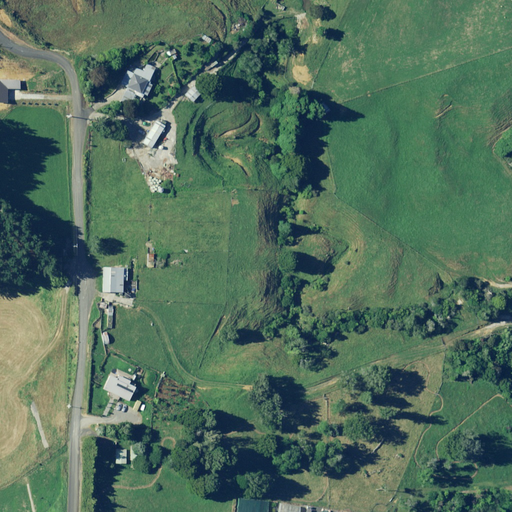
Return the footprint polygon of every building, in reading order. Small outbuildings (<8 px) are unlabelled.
[(275,3),(273,9),(282,12),(284,6),(275,3)] [(202,35),(200,39),(206,44),(209,40),(202,35)] [(126,88),(121,99),(130,103),(134,95),(140,98),(142,94),(145,96),(150,85),(148,83),(155,68),(146,64),(142,72),(135,68),(132,73),(126,70),(119,84),(126,88)] [(197,96),(189,89),(184,95),(191,102),(197,96)] [(329,110),(323,102),(316,107),(321,115),(329,110)] [(162,129),(154,124),(142,143),(150,148),(162,129)] [(122,268),(102,268),(101,293),(121,293),(121,281),(126,281),(126,271),(121,270),(122,268)] [(128,381),(110,373),(102,390),(127,401),(134,387),(127,383),(128,381)] [(125,450),(115,449),(114,464),(125,464),(125,450)] [(139,454),(129,453),(129,461),(139,462),(139,454)] [(266,511),(267,502),(238,499),(236,511),(266,511)]
